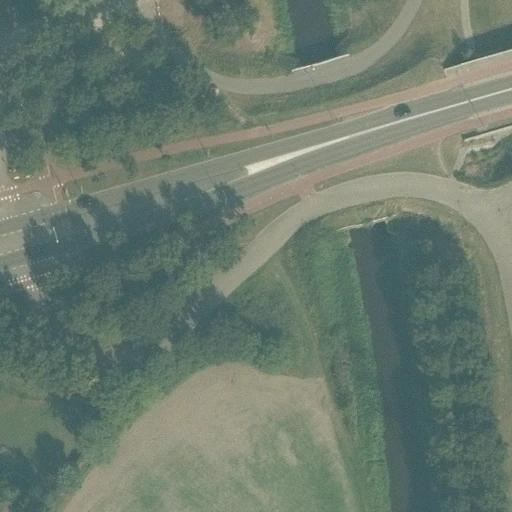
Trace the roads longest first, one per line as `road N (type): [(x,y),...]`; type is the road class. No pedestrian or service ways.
road 1 (unclassified): [(18,260),(40,316),(61,338),(124,358),(177,337),(288,227),(359,196),(429,194),(491,216),(511,276)]
road 2 (secondary): [(18,260),(240,186),(292,160)]
road 3 (secondary): [(292,160),(224,165),(10,225)]
road 4 (secondary): [(292,160),(511,87)]
road 5 (unclassified): [(146,8),(28,34),(0,58)]
